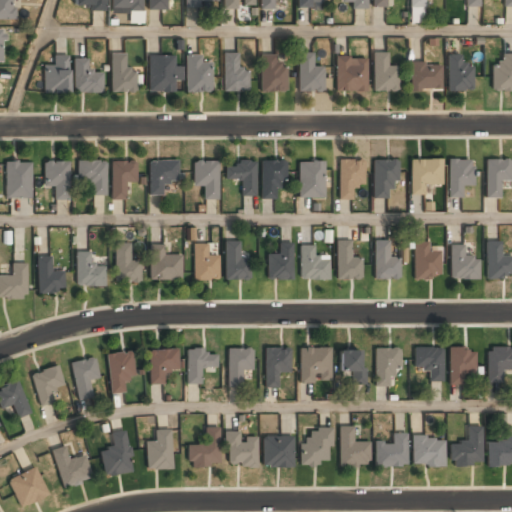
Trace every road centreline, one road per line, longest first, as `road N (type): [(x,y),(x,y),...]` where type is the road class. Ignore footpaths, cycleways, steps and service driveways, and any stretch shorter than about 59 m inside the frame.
road 1 (residential): [(0,347),(117,319),(511,313)]
road 2 (residential): [(0,129),(511,125)]
road 3 (residential): [(101,511),(177,502),(511,503)]
